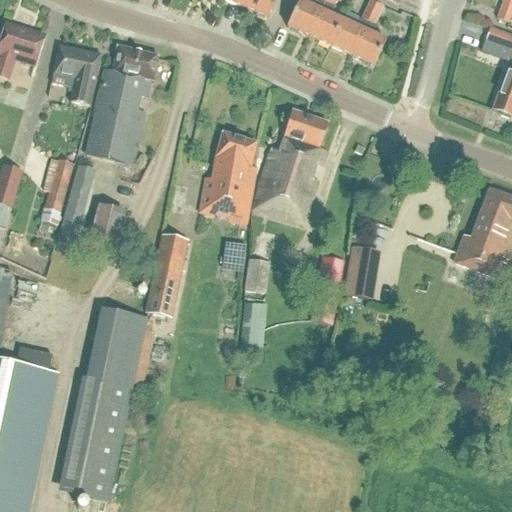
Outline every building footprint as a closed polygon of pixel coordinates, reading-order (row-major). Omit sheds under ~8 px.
[(224,0),(223,3),(244,12),(249,0),(224,0)] [(249,0),(244,12),(267,21),(275,0),(249,0)] [(314,0),(311,10),(298,4),(286,30),(308,40),(325,0),(314,0)] [(333,9),(330,7),(333,0),(325,0),(308,40),(329,49),(341,23),(329,18),(333,9)] [(502,0),(495,21),(502,24),(510,0),(502,0)] [(511,0),(510,0),(502,24),(508,26),(511,14),(511,0)] [(357,19),(353,29),(341,23),(329,49),(351,59),(375,6),(368,3),(360,21),(357,19)] [(377,29),(374,27),(382,10),(375,6),(351,59),(373,69),(385,43),(373,38),(377,29)] [(5,27),(0,42),(0,80),(7,82),(13,63),(34,69),(43,39),(5,27)] [(511,38),(489,31),(485,43),(511,53),(511,74),(507,73),(510,66),(497,61),(492,74),(503,78),(491,112),(511,119),(511,38)] [(86,116),(87,109),(89,110),(100,59),(59,49),(53,78),(50,86),(68,91),(67,97),(71,98),(70,105),(71,106),(70,112),(86,116)] [(110,74),(103,72),(84,157),(130,167),(141,115),(134,113),(137,99),(144,99),(148,84),(151,84),(156,59),(115,50),(110,74)] [(31,87),(23,98),(37,108),(45,97),(31,87)] [(278,155),(269,152),(249,212),(302,230),(316,185),(311,182),(315,169),(321,170),(326,155),(317,152),(326,125),(292,114),(278,155)] [(204,181),(198,215),(243,229),(254,172),(249,171),(256,147),(221,137),(214,160),(213,167),(216,168),(213,182),(204,181)] [(361,158),(364,151),(356,148),(353,155),(361,158)] [(39,225),(56,230),(72,167),(50,162),(42,195),(47,195),(39,225)] [(1,169),(0,173),(0,230),(4,232),(10,212),(11,212),(21,174),(1,169)] [(77,169),(56,245),(74,249),(94,174),(77,169)] [(462,239),(453,266),(499,282),(511,244),(511,200),(488,192),(470,241),(462,239)] [(97,207),(88,240),(116,247),(125,215),(97,207)] [(145,315),(170,321),(187,244),(162,238),(145,315)] [(351,250),(343,298),(367,302),(375,254),(351,250)] [(310,324),(332,328),(344,264),(322,260),(310,324)] [(262,305),(263,297),(265,297),(269,266),(247,262),(243,294),(244,294),(243,302),(262,305)] [(0,351),(8,295),(11,274),(0,272),(0,351)] [(258,326),(274,344),(294,325),(278,307),(258,326)] [(471,444),(493,449),(511,377),(511,311),(506,310),(471,444)] [(106,505),(130,392),(144,322),(110,315),(72,498),(106,505)] [(27,511),(55,376),(47,375),(51,358),(18,351),(14,368),(0,364),(0,511),(27,511)]
